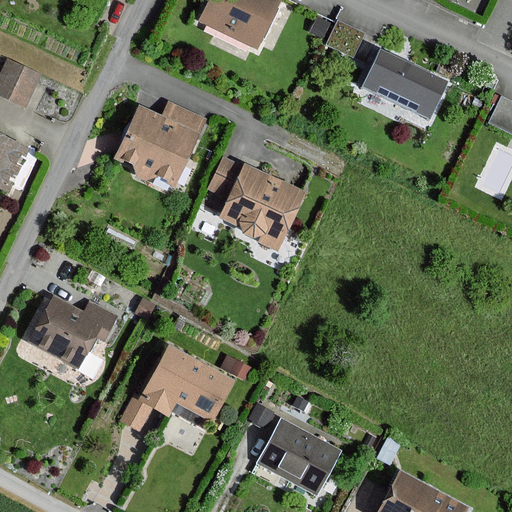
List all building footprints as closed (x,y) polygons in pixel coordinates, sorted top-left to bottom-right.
[(280,0),(210,0),(202,20),(260,46),(280,0)] [(364,33),(339,22),(329,45),(354,56),(364,33)] [(446,82),(381,51),(366,85),(431,115),(446,82)] [(42,77),(9,62),(0,81),(0,96),(28,109),(42,77)] [(511,102),(502,98),(491,120),(511,130),(511,102)] [(203,120),(168,104),(161,118),(136,107),(112,158),(172,186),(203,120)] [(25,145),(0,133),(0,188),(4,190),(25,145)] [(240,168),(222,159),(207,192),(225,200),(215,223),(276,252),(303,193),(241,164),(240,168)] [(88,315),(50,297),(27,345),(81,372),(97,339),(106,343),(120,314),(94,301),(88,315)] [(121,421),(139,430),(151,407),(168,416),(176,400),(213,419),(233,382),(169,348),(140,401),(133,398),(121,421)] [(338,451),(282,421),(260,462),(315,492),(338,451)] [(464,511),(466,508),(402,474),(381,511),(464,511)]
